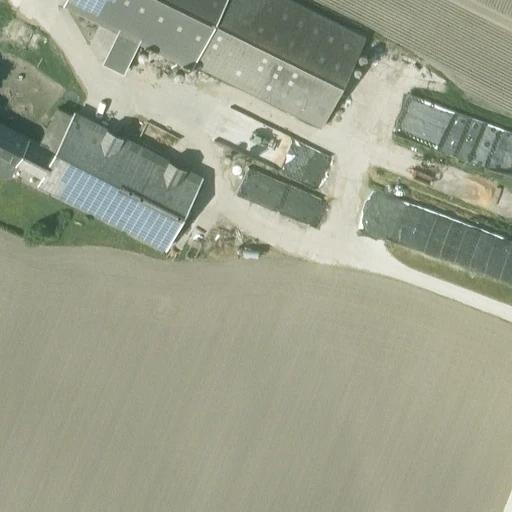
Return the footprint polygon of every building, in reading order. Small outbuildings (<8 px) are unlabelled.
[(102,62),(124,73),(141,38),(321,127),(366,35),(293,0),(66,0),(65,2),(118,28),(102,62)] [(229,105),(214,137),(284,170),(299,138),(229,105)] [(12,174),(18,162),(43,175),(39,183),(166,248),(203,176),(88,117),(86,121),(58,107),(41,141),(0,120),(0,173),(4,176),(12,174)] [(238,193),(280,210),(291,183),(249,165),(238,193)] [(511,281),(511,237),(487,228),(472,266),(511,281)]
